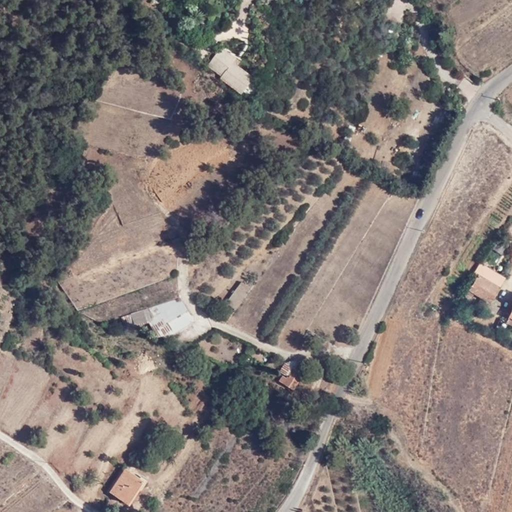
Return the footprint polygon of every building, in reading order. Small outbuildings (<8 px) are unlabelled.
[(221,77),(228,83),(241,94),(243,92),(251,81),(231,65),(221,77)] [(494,298),(505,278),(481,264),(476,273),(479,275),(468,294),(463,291),(455,305),(465,312),(474,298),(473,297),(475,293),(491,303),(486,310),(495,315),(500,306),(500,302),(494,298)] [(226,321),(250,290),(240,284),(217,315),(226,321)] [(181,299),(151,309),(163,330),(170,326),(175,333),(195,321),(181,299)] [(281,371),(283,372),(289,376),(298,362),(295,360),(286,363),(281,371)] [(289,376),(283,372),(279,381),(294,389),(307,368),(298,362),(289,376)] [(129,505),(144,482),(126,469),(111,493),(129,505)]
